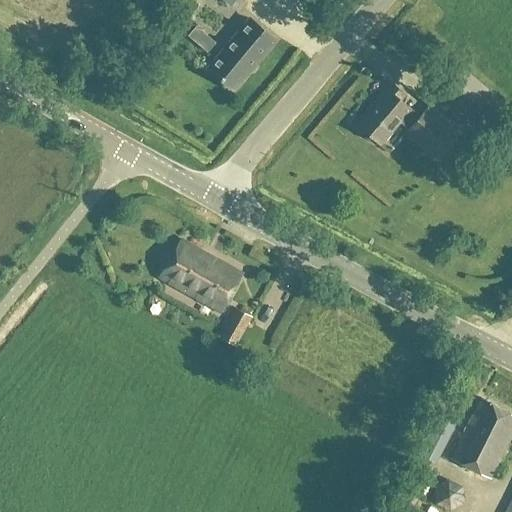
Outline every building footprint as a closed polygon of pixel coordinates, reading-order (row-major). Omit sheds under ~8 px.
[(277,42),(271,37),(249,19),(205,70),(233,94),(277,42)] [(489,91),(460,66),(438,93),(467,117),(489,91)] [(461,135),(427,106),(418,117),(409,109),(409,108),(400,100),(405,95),(390,82),(372,103),(374,104),(357,124),(380,143),(399,120),(409,128),(405,133),(439,161),(461,135)] [(497,107),(475,118),(483,134),(505,123),(497,107)] [(220,313),(241,276),(180,241),(158,279),(220,313)] [(233,346),(249,318),(235,310),(219,338),(233,346)] [(489,480),(511,434),(511,414),(480,399),(449,460),(489,480)] [(443,411),(420,456),(435,463),(457,418),(443,411)] [(437,493),(444,511),(452,511),(463,508),(455,486),(437,493)]
